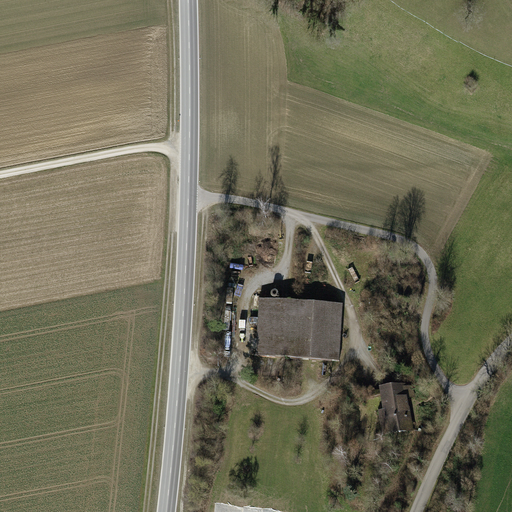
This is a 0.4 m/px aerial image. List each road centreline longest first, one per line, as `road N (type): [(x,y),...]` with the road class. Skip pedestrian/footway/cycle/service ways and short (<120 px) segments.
road 1 (residential): [(188,195),(244,200),(416,247),(430,265),(430,357),(444,382),(466,397)]
road 2 (track): [(173,146),(148,511)]
road 3 (secondary): [(188,195),(164,511)]
road 4 (track): [(209,196),(182,511)]
road 5 (secondary): [(187,0),(188,195)]
road 6 (track): [(189,146),(0,175)]
road 7 (track): [(173,146),(169,0)]
road 8 (residential): [(466,397),(413,511)]
